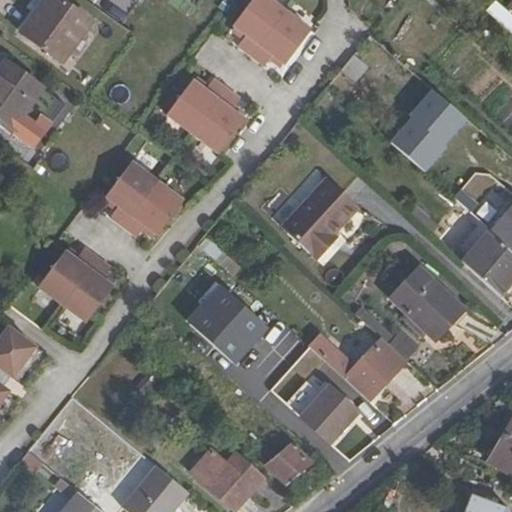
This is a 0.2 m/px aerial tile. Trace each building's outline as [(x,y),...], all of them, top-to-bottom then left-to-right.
[(64,0),(46,0),(23,31),(63,60),(92,21),(64,0)] [(284,0),(251,0),(236,20),(249,30),(240,41),(267,61),(275,49),(289,59),(316,24),(284,0)] [(511,11),(511,0),(496,0),(511,12),(511,11)] [(8,61),(0,72),(0,120),(16,132),(47,88),(8,61)] [(196,73),(169,108),(221,148),(248,113),(235,103),(243,92),(217,72),(208,83),(196,73)] [(385,142),(422,173),(466,120),(430,89),(385,142)] [(120,199),(111,210),(138,231),(146,220),(159,229),(185,194),(134,155),(107,189),(120,199)] [(315,256),(359,208),(327,179),(283,228),(315,256)] [(511,207),(494,228),(511,244),(511,207)] [(482,239),(471,252),(478,259),(490,246),(482,239)] [(66,246),(39,283),(89,318),(115,281),(104,273),(112,261),(85,242),(77,254),(66,246)] [(199,244),(150,305),(161,315),(198,270),(203,275),(207,270),(203,266),(211,255),(199,244)] [(506,259),(490,246),(478,259),(471,252),(463,260),(466,263),(463,267),(470,273),(466,277),(482,290),(488,283),(486,282),(506,259)] [(465,308),(419,265),(391,296),(437,338),(465,308)] [(232,367),(268,329),(219,283),(183,321),(232,367)] [(45,348),(18,326),(0,349),(0,404),(13,388),(0,377),(0,370),(4,365),(21,378),(45,348)] [(378,332),(390,343),(396,337),(384,326),(378,332)] [(396,337),(390,343),(393,346),(408,360),(419,348),(401,331),(396,337)] [(408,360),(393,346),(386,353),(376,344),(356,366),(339,351),(329,362),(371,401),(408,360)] [(284,372),(284,408),(295,408),(295,372),(284,372)] [(330,386),(289,430),(318,457),(359,411),(330,386)] [(511,423),(500,442),(488,462),(511,476),(511,423)] [(335,472),(318,457),(312,461),(292,442),(268,464),(288,483),(307,466),(323,482),(335,472)] [(265,478),(237,452),(208,484),(236,510),(265,478)] [(176,511),(191,494),(158,466),(125,506),(131,511),(176,511)] [(106,511),(84,493),(68,511),(106,511)] [(464,511),(507,511),(509,509),(471,495),(464,511)]
